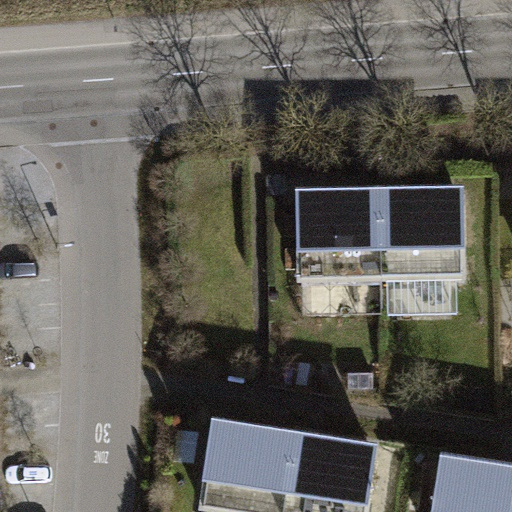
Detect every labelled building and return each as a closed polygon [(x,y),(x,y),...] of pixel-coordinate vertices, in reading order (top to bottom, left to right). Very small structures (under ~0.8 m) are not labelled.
[(375,286),(376,215),(293,214),(292,285),(375,286)] [(499,239),(498,214),(479,215),(480,240),(499,239)] [(457,287),(458,216),(376,215),(375,286),(457,287)] [(284,511),(292,460),(210,449),(201,511),(284,511)] [(367,511),(373,471),(292,460),(284,511),(367,511)] [(511,511),(511,490),(435,479),(430,511),(511,511)]
